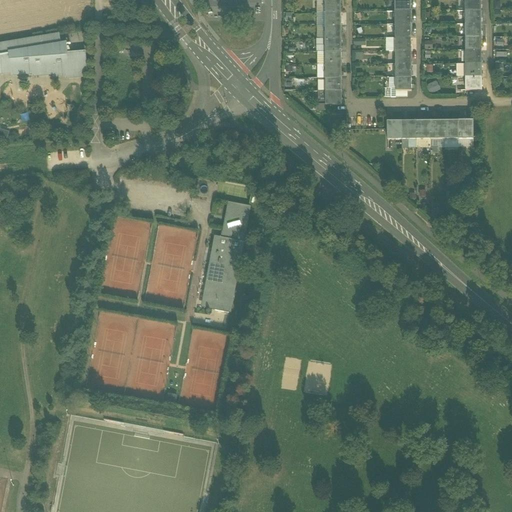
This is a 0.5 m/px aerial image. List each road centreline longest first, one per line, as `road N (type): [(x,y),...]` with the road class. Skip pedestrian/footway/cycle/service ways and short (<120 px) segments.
road 1 (tertiary): [(511,324),(276,123)]
road 2 (unclassified): [(95,163),(182,139),(224,104),(234,82)]
road 3 (residential): [(420,103),(350,103),(349,10)]
